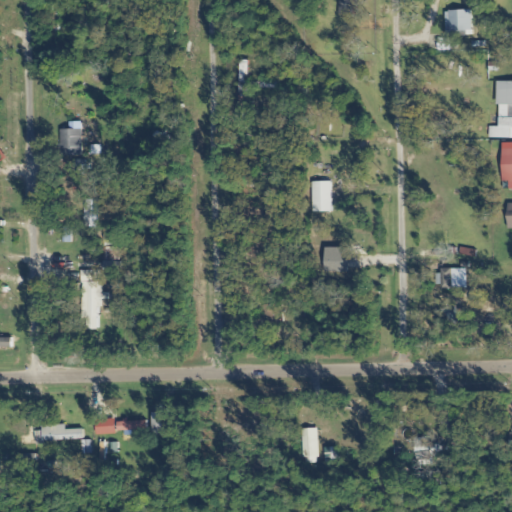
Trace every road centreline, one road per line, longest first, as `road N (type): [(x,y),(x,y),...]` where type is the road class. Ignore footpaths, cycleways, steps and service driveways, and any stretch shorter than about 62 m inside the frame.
road 1 (residential): [(511,354),(379,347),(0,362)]
road 2 (residential): [(23,362),(17,0)]
road 3 (residential): [(201,352),(192,0)]
road 4 (residential): [(379,347),(381,0)]
